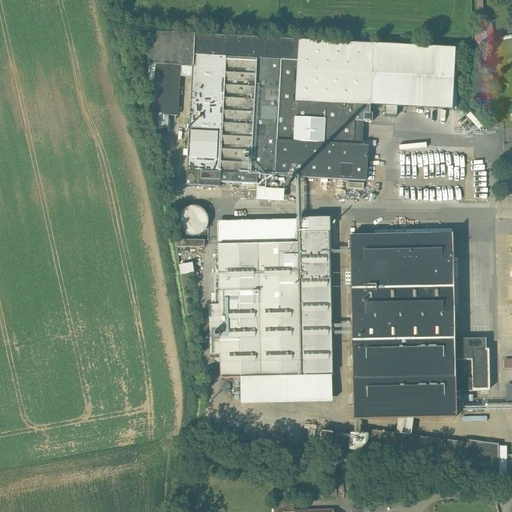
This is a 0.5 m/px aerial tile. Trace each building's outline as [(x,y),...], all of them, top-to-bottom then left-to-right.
[(193,35),(148,33),(148,35),(146,35),(146,38),(148,38),(147,64),(155,65),(152,115),(177,117),(180,66),(192,67),(193,35)] [(298,41),(193,35),(192,67),(186,186),(219,187),(219,182),(256,184),(257,176),(365,182),(367,146),(354,145),(355,122),(356,105),(356,104),(295,101),(297,62),(298,62),(298,41)] [(372,45),(298,41),(298,62),(297,62),(295,101),(356,104),(356,105),(369,105),(372,45)] [(456,49),(372,45),(369,105),(453,110),(456,49)] [(369,105),(356,105),(355,122),(371,123),(372,114),(369,114),(369,105)] [(211,206),(174,206),(179,240),(204,241),(208,241),(208,213),(210,213),(211,206)] [(290,244),(217,246),(218,306),(208,306),(209,355),(219,355),(219,359),(219,379),(331,377),(329,241),(328,233),(328,219),(296,220),(290,220),(290,244)] [(451,235),(348,238),(352,421),(454,419),(454,397),(454,391),(453,341),(451,235)] [(183,264),(184,274),(199,273),(197,262),(183,264)] [(485,340),(453,341),(454,391),(472,391),(488,391),(487,350),(485,351),(485,340)] [(470,402),(470,396),(460,396),(460,394),(456,394),(456,402),(470,402)] [(479,413),(479,404),(471,404),(471,413),(479,413)] [(467,443),(366,430),(365,436),(364,451),(455,463),(454,469),(464,470),(467,441),(467,443)] [(331,434),(320,432),(318,447),(329,448),(331,434)] [(349,436),(331,434),(329,448),(348,450),(349,436)] [(365,436),(350,434),(349,436),(350,436),(348,450),(348,451),(363,453),(364,451),(365,436)] [(499,445),(467,441),(464,470),(499,474),(499,447),(499,445)]
